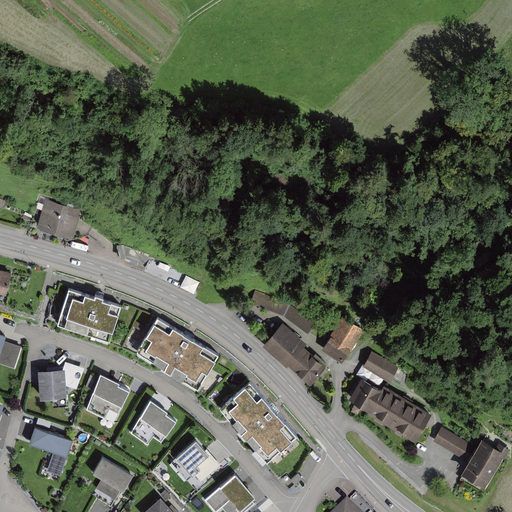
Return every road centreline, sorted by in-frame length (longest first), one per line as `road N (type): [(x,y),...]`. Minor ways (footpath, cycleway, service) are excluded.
road 1 (primary): [(346,451),(261,356),(204,313),(130,277),(0,237)]
road 2 (residential): [(16,327),(109,357),(162,385),(293,511)]
